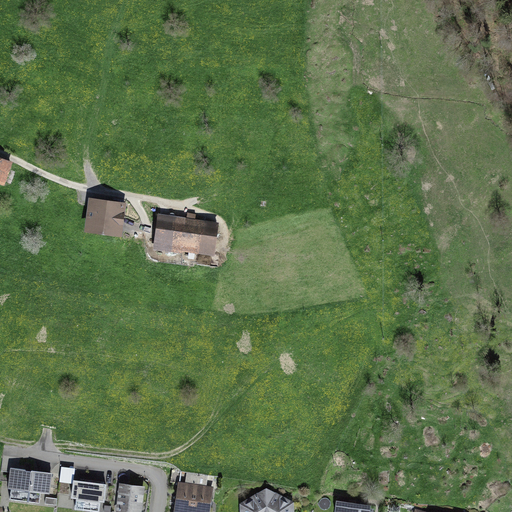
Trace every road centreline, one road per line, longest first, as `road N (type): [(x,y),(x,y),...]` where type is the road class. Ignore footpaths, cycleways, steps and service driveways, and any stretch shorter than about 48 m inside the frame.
road 1 (track): [(201,435),(159,457),(2,441)]
road 2 (residential): [(159,511),(160,481),(149,472),(9,453)]
